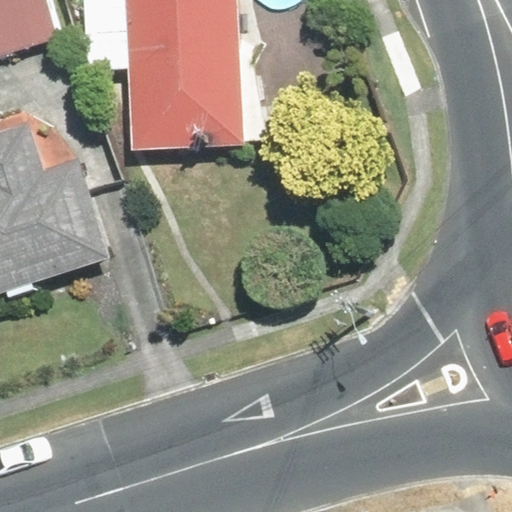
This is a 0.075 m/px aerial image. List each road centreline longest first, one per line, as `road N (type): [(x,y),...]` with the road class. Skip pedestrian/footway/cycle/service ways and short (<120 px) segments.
road 1 (secondary): [(201,466),(358,403),(449,349),(481,314)]
road 2 (secondary): [(511,406),(396,420),(201,466)]
road 3 (secondary): [(55,511),(201,466)]
